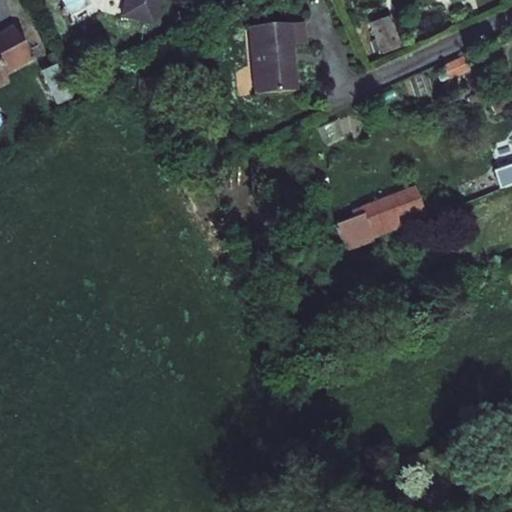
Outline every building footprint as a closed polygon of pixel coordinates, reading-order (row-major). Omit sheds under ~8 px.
[(133,0),(130,13),(161,22),(166,0),(133,0)] [(413,17),(391,28),(400,47),(422,36),(413,17)] [(0,85),(14,77),(10,70),(38,54),(22,26),(0,38),(0,85)] [(255,36),(260,104),(305,100),(301,53),(316,52),(314,32),(255,36)] [(511,94),(500,99),(506,116),(511,112),(511,94)] [(425,187),(371,211),(383,240),(438,217),(425,187)]
